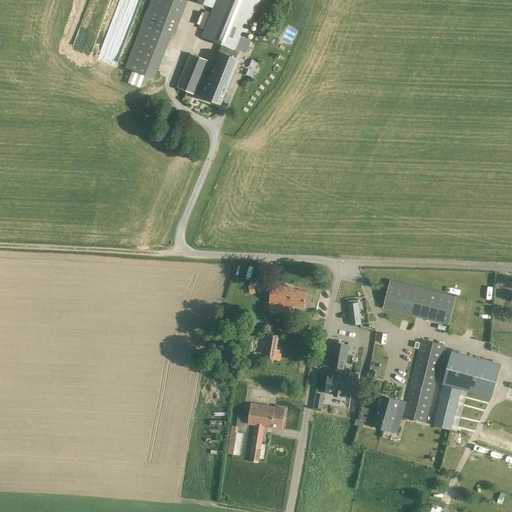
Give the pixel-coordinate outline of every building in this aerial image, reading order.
[(142,22),(124,68),(153,79),(171,34),(172,34),(174,29),(185,0),(150,0),(148,6),(142,22)] [(244,38),(259,0),(196,0),(196,1),(212,8),(201,36),(221,44),(218,51),(208,77),(201,74),(207,60),(189,53),(175,87),(193,94),(200,97),(219,105),(238,59),(235,58),(238,51),(239,51),(239,50),(244,52),(247,44),(249,45),(250,40),(244,38)] [(167,120),(157,120),(157,128),(167,128),(167,120)] [(483,275),(482,285),(492,285),(492,276),(483,275)] [(390,280),(383,308),(415,316),(440,322),(449,324),(456,296),(390,280)] [(270,299),(269,308),(288,312),(289,306),(290,305),(304,307),(307,292),(293,290),(293,287),(273,284),(270,299)] [(358,302),(347,303),(350,325),(361,324),(358,302)] [(254,351),(253,356),(280,361),(282,350),(276,349),(279,336),(269,334),(265,354),(254,351)] [(400,400),(397,410),(403,412),(401,417),(425,423),(445,345),(420,339),(405,401),(400,400)] [(349,344),(334,342),(330,367),(345,369),(349,344)] [(451,353),(443,387),(491,399),(499,365),(451,353)] [(369,380),(375,382),(378,372),(372,371),(369,380)] [(329,373),(326,391),(335,392),(342,394),(349,395),(352,377),(329,373)] [(444,389),(435,425),(451,429),(460,393),(444,389)] [(314,403),(321,405),(323,394),(317,393),(314,403)] [(397,410),(400,400),(399,400),(380,395),(372,425),(391,431),(397,410)] [(265,426),(281,429),(284,409),(251,404),(249,424),(255,425),(249,460),(259,462),(264,432),(265,432),(265,426)] [(356,420),(354,425),(357,426),(359,427),(363,428),(365,422),(356,419),(356,420)] [(232,455),(238,427),(231,426),(227,454),(232,455)]
